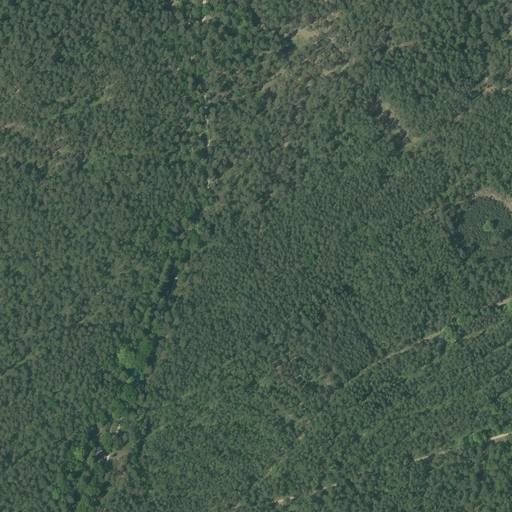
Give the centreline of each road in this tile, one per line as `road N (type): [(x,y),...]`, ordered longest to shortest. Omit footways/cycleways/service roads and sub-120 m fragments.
road 1 (track): [(511,89),(480,95),(296,266),(283,275),(264,273),(259,244),(295,106),(318,80),(375,52),(392,0)]
road 2 (track): [(511,296),(346,385),(233,511)]
road 3 (track): [(240,511),(430,457)]
